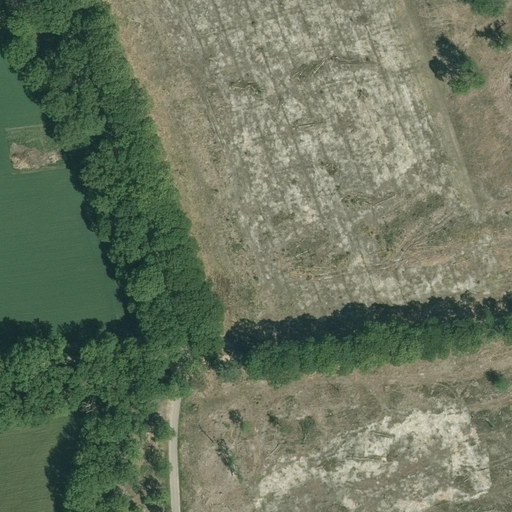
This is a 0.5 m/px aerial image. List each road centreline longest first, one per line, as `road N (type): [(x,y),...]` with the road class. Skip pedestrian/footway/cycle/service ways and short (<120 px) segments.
road 1 (track): [(186,335),(74,0)]
road 2 (unclassified): [(0,371),(113,355),(183,356),(174,421),(176,511)]
road 3 (track): [(511,316),(233,358)]
road 4 (unknown): [(176,409),(136,411),(110,511)]
